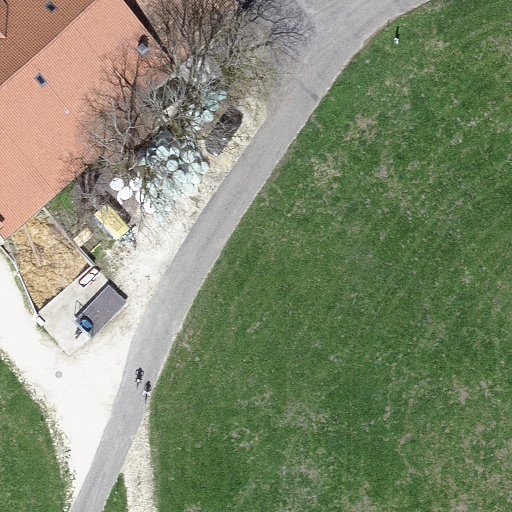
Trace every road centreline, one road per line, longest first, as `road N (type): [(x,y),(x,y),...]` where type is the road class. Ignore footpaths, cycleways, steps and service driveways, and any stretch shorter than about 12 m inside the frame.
road 1 (unclassified): [(80,511),(181,275),(320,52),(381,0)]
road 2 (track): [(134,392),(139,511)]
